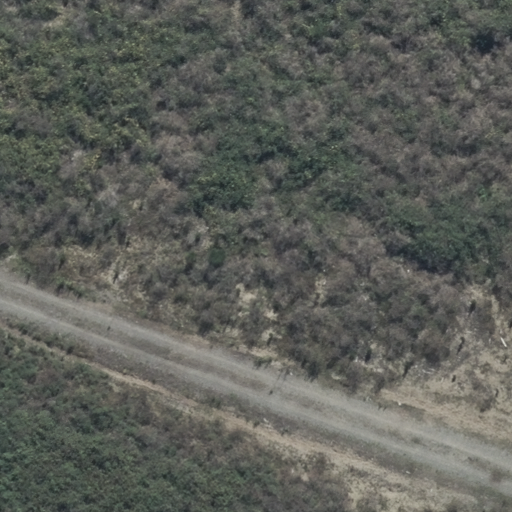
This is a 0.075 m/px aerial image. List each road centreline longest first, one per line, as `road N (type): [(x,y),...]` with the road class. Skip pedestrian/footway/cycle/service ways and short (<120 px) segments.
road 1 (track): [(0,305),(511,511)]
road 2 (track): [(511,164),(419,468)]
